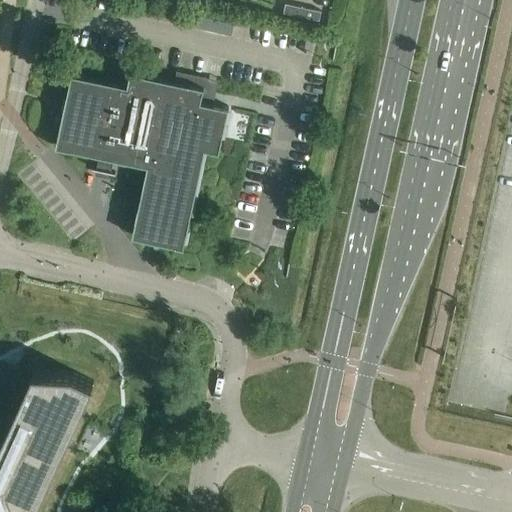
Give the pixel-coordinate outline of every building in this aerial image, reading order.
[(164,0),(162,0),(158,19),(180,24),(185,5),(164,0)] [(285,4),(283,14),(319,21),(321,11),(285,4)] [(115,173),(115,172),(111,171),(114,158),(147,165),(132,236),(184,247),(205,149),(220,152),(229,107),(201,102),(205,86),(203,86),(188,83),(131,70),(127,85),(72,72),(56,146),(99,155),(97,168),(92,167),(92,168),(115,173)] [(190,74),(188,83),(203,86),(205,77),(190,74)] [(0,511),(21,511),(49,475),(50,476),(94,381),(73,372),(33,370),(0,442),(0,511)]
